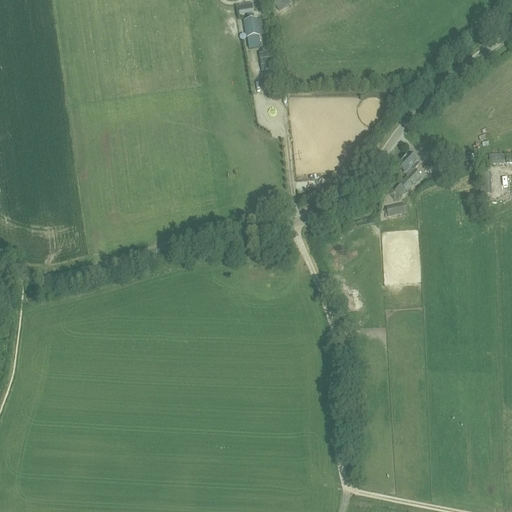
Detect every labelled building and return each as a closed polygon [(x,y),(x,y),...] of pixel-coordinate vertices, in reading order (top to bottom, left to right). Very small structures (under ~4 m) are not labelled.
[(272,0),(279,12),(289,6),(285,0),(272,0)] [(243,22),(246,39),(260,36),(256,19),(243,22)] [(400,184),(407,191),(420,178),(413,171),(418,165),(408,155),(396,167),(407,178),(400,184)] [(424,169),(433,178),(443,169),(433,159),(424,169)] [(386,209),(388,218),(407,213),(405,204),(386,209)]
